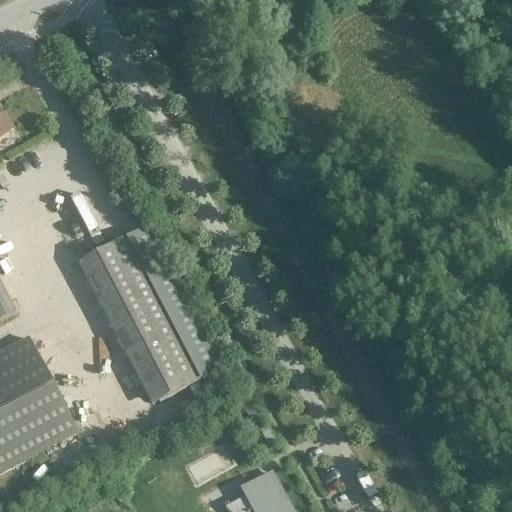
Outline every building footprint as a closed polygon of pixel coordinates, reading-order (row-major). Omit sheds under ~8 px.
[(0,117),(0,140),(8,136),(8,135),(13,132),(4,116),(0,117)] [(199,377),(128,239),(85,262),(159,404),(202,382),(199,377)] [(0,320),(12,315),(0,293),(0,320)] [(0,478),(77,438),(28,343),(0,357),(0,478)] [(290,511),(271,476),(242,491),(246,498),(225,509),(227,511),(290,511)]
